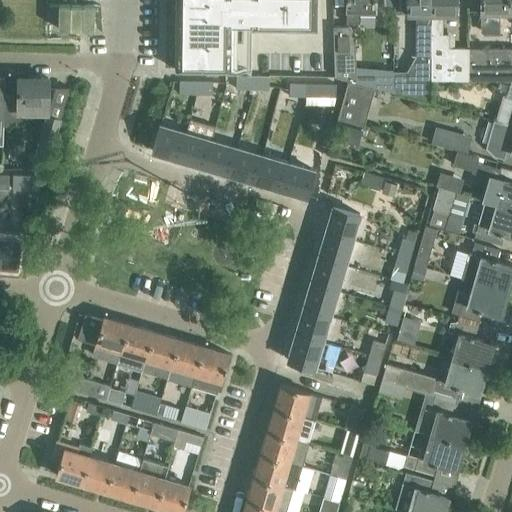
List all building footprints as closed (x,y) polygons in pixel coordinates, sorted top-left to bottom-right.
[(175,0),(174,69),(251,70),(251,27),(316,28),(316,0),(175,0)] [(375,0),(346,0),(346,23),(360,23),(360,10),(375,10),(375,0)] [(392,71),(392,80),(431,81),(431,0),(406,0),(407,14),(420,14),(419,33),(415,33),(415,56),(406,71),(392,71)] [(431,0),(431,81),(466,80),(467,47),(448,47),(448,34),(442,34),(442,14),(456,14),(456,0),(431,0)] [(480,0),(480,4),(480,30),(484,33),(500,33),(500,11),(510,11),(509,0),(480,0)] [(350,26),(333,26),(335,75),(345,78),(349,78),(348,80),(356,82),(355,38),(350,26)] [(511,47),(467,47),(466,80),(511,80),(511,47)] [(257,76),(225,75),(225,86),(236,86),(236,88),(254,89),(257,76)] [(269,76),(257,76),(254,89),(269,89),(269,76)] [(18,94),(4,94),(3,123),(19,124),(19,111),(47,112),(47,77),(18,77),(18,94)] [(200,80),(179,79),(179,93),(196,93),(200,80)] [(212,80),(200,80),(196,93),(212,93),(212,80)] [(511,80),(507,96),(503,95),(496,120),(511,124),(511,80)] [(289,88),(282,87),(278,100),(287,102),(289,95),(305,95),(305,103),(311,82),(289,82),(289,88)] [(335,83),(311,82),(305,103),(334,104),(335,96),(335,83)] [(374,88),(348,82),(338,118),(344,119),(344,120),(360,124),(364,125),(374,88)] [(60,120),(47,115),(40,140),(52,144),(60,120)] [(190,118),(186,131),(185,131),(177,158),(203,166),(203,165),(215,125),(190,118)] [(490,145),(499,148),(496,156),(502,158),(501,160),(511,163),(511,124),(496,120),(493,119),(489,132),(493,133),(490,145)] [(360,124),(344,120),(343,125),(341,125),(337,141),(358,147),(363,131),(358,130),(360,124)] [(185,131),(159,124),(152,151),(177,158),(185,131)] [(471,136),(437,126),(432,142),(467,151),(471,136)] [(237,146),(211,139),(203,165),(229,173),(237,146)] [(263,153),(237,146),(229,173),(255,181),(263,153)] [(511,208),(511,169),(499,166),(499,167),(477,161),(478,156),(457,150),(453,163),(471,169),(473,172),(480,174),(482,173),(489,175),(482,199),(511,208)] [(288,161),(263,153),(255,181),(280,188),(288,161)] [(314,168),(288,161),(280,188),(306,196),(314,168)] [(391,193),(395,181),(363,171),(360,183),(391,193)] [(0,224),(5,225),(9,189),(9,174),(0,173),(0,224)] [(13,189),(19,189),(39,189),(40,175),(13,175),(13,189)] [(468,196),(438,187),(432,208),(434,209),(429,223),(458,232),(468,196)] [(511,208),(485,200),(474,237),(501,244),(504,234),(511,236),(511,208)] [(360,213),(333,205),(325,231),(352,239),(360,213)] [(436,228),(425,225),(419,247),(414,263),(415,263),(415,264),(426,267),(427,266),(447,271),(440,258),(432,262),(427,261),(436,228)] [(402,236),(398,252),(410,256),(417,231),(408,229),(405,237),(402,236)] [(352,239),(325,231),(318,256),(344,264),(352,239)] [(0,264),(16,266),(19,239),(0,236),(0,264)] [(474,241),(470,254),(468,253),(461,277),(506,290),(511,270),(511,263),(497,259),(500,248),(474,241)] [(410,256),(398,252),(393,268),(406,272),(410,256)] [(344,264),(318,256),(310,282),(337,290),(344,264)] [(506,290),(461,277),(461,278),(474,282),(471,293),(457,289),(451,311),(458,313),(458,314),(460,315),(479,320),(482,311),(499,316),(506,290)] [(408,283),(398,280),(396,289),(393,288),(389,305),(401,309),(408,283)] [(337,290),(310,282),(302,308),(329,316),(337,290)] [(401,309),(389,305),(384,321),(396,325),(401,309)] [(329,316),(302,308),(295,334),(322,341),(329,316)] [(121,350),(129,323),(103,316),(102,319),(85,314),(77,338),(95,344),(92,352),(117,359),(120,349),(121,350)] [(456,319),(456,321),(450,321),(447,330),(453,331),(453,333),(459,334),(453,358),(484,367),(492,341),(474,336),(478,325),(456,319)] [(154,330),(129,323),(121,350),(146,357),(154,330)] [(178,338),(154,330),(146,357),(170,364),(166,378),(167,378),(178,338)] [(322,341),(295,334),(287,359),(314,367),(322,341)] [(203,345),(178,338),(167,378),(192,385),(203,345)] [(373,338),(368,355),(381,359),(386,342),(373,338)] [(203,345),(196,372),(192,385),(217,392),(221,379),(229,353),(203,345)] [(381,359),(368,355),(361,379),(371,382),(373,373),(377,374),(381,359)] [(477,392),(484,367),(453,358),(445,383),(435,380),(436,376),(386,362),(381,378),(456,399),(460,388),(477,392)] [(110,386),(110,385),(85,377),(81,391),(106,399),(110,386)] [(405,385),(381,378),(378,390),(401,396),(405,385)] [(321,395),(280,383),(273,407),(314,419),(321,395)] [(125,390),(110,386),(106,399),(122,402),(125,390)] [(160,400),(135,392),(131,406),(156,413),(160,400)] [(414,429),(430,434),(462,443),(470,418),(452,413),(455,403),(424,394),(414,429)] [(63,427),(72,430),(80,403),(71,400),(63,427)] [(86,410),(101,414),(104,406),(88,401),(86,410)] [(366,408),(351,404),(344,427),(359,432),(366,408)] [(210,414),(185,407),(181,421),(206,428),(210,414)] [(314,419),(273,407),(266,430),(308,442),(314,419)] [(111,417),(126,422),(129,414),(113,409),(111,417)] [(154,421),(129,414),(126,422),(151,429),(150,432),(154,421)] [(179,428),(154,421),(150,432),(174,440),(179,428)] [(203,436),(179,428),(174,446),(198,453),(203,436)] [(308,442),(266,430),(260,453),(301,465),(308,442)] [(377,433),(367,430),(359,456),(398,467),(402,465),(435,474),(438,464),(455,469),(462,443),(430,434),(426,447),(420,445),(417,457),(374,445),(377,433)] [(348,437),(343,452),(353,455),(357,440),(348,437)] [(78,447),(56,441),(51,457),(60,459),(56,474),(81,482),(89,455),(92,446),(80,442),(78,447)] [(353,455),(343,452),(342,456),(336,454),(330,474),(346,478),(353,455)] [(260,453),(253,476),(294,488),(301,465),(260,453)] [(114,462),(89,455),(81,482),(106,489),(114,462)] [(168,465),(143,457),(131,497),(156,504),(164,477),(168,465)] [(139,470),(114,462),(106,489),(131,497),(139,470)] [(405,471),(395,507),(411,511),(442,511),(448,495),(430,489),(433,480),(405,471)] [(346,478),(330,474),(323,497),(339,501),(346,478)] [(294,488),(253,476),(246,499),(287,511),(294,488)] [(189,485),(164,477),(156,504),(181,511),(189,485)] [(335,511),(339,501),(323,497),(318,511),(335,511)] [(287,511),(246,499),(242,511),(287,511)]
